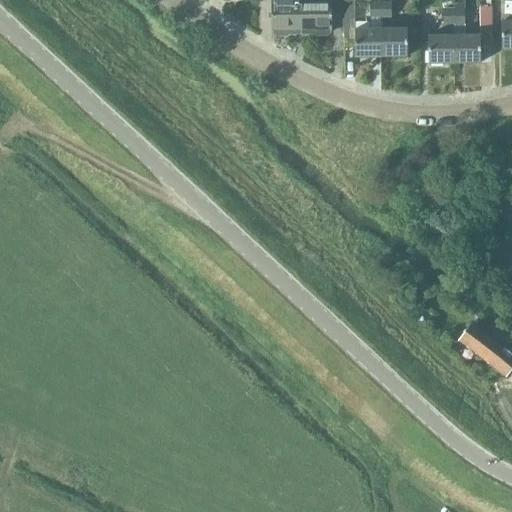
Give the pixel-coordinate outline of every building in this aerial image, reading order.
[(273,0),(274,31),(274,33),(278,36),(287,36),(291,33),(291,31),(303,31),(302,0),(273,0)] [(332,0),(302,0),(303,31),(314,31),(314,35),(318,37),(327,37),(331,34),(331,31),(332,31),(332,0)] [(464,9),(464,0),(454,0),(455,9),(464,9)] [(371,17),(381,16),(381,3),(370,3),(371,17)] [(392,3),(382,3),(382,16),(392,16),(392,3)] [(444,10),(444,24),(455,23),(455,10),(444,10)] [(464,10),(455,10),(455,23),(455,24),(464,24),(464,10)] [(511,49),(511,20),(501,21),(501,49),(511,49)] [(356,56),(382,56),(382,29),(356,29),(356,56)] [(407,29),(392,29),(382,29),(382,56),(407,56),(407,29)] [(455,35),(428,35),(428,63),(455,63),(455,35)] [(455,35),(455,63),(481,63),(481,36),(455,35)] [(457,339),(506,377),(511,368),(511,355),(470,323),(457,339)]
